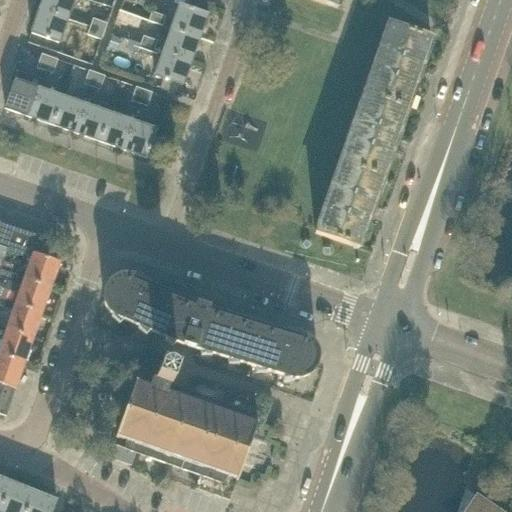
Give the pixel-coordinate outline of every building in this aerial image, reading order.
[(67,20),(73,0),(42,0),(39,10),(67,20)] [(310,0),(337,9),(339,0),(310,0)] [(199,39),(207,15),(180,6),(171,29),(199,39)] [(162,26),(165,17),(142,9),(139,18),(162,26)] [(58,44),(67,20),(39,10),(31,34),(58,44)] [(90,28),(103,33),(106,24),(92,20),(90,28)] [(407,111),(431,42),(388,26),(363,96),(407,111)] [(100,40),(103,33),(90,28),(87,36),(100,40)] [(199,39),(171,29),(163,53),(191,62),(199,39)] [(140,45),(154,50),(157,41),(143,37),(140,45)] [(151,57),(154,50),(140,45),(138,53),(151,57)] [(191,62),(163,53),(154,77),(182,86),(191,62)] [(45,72),(49,58),(42,55),(37,69),(45,72)] [(49,58),(45,72),(54,75),(59,61),(49,58)] [(29,118),(38,90),(42,80),(18,72),(5,109),(29,118)] [(92,88),(96,74),(89,72),(85,86),(92,88)] [(96,74),(92,88),(101,91),(105,77),(96,74)] [(139,104),(144,91),(136,88),(131,102),(139,104)] [(52,126),(62,98),(38,90),(29,118),(52,126)] [(144,91),(139,104),(148,107),(152,94),(144,91)] [(76,134),(86,106),(89,95),(81,92),(77,103),(62,98),(52,126),(76,134)] [(383,180),(407,111),(363,96),(339,165),(383,180)] [(100,142),(109,115),(86,106),(76,134),(100,142)] [(123,150),(133,123),(109,115),(100,142),(123,150)] [(147,159),(157,131),(133,123),(123,150),(147,159)] [(359,249),(383,180),(339,165),(315,234),(359,249)] [(40,239),(0,225),(0,248),(7,251),(26,258),(28,252),(35,254),(40,239)] [(26,258),(31,260),(24,279),(24,280),(51,289),(60,263),(34,255),(35,254),(28,252),(26,258)] [(0,299),(42,314),(51,289),(24,280),(24,279),(0,271),(0,270),(0,299)] [(133,278),(128,277),(124,276),(119,277),(114,279),(110,282),(107,286),(106,287),(105,289),(105,291),(104,292),(104,294),(103,296),(103,300),(104,304),(105,307),(107,310),(109,313),(112,316),(113,316),(116,313),(123,320),(140,327),(142,325),(149,332),(166,338),(169,336),(176,343),(183,346),(200,351),(210,350),(211,354),(223,358),(228,359),(238,359),(238,363),(255,368),(265,367),(266,371),(283,376),(293,375),(293,379),(298,379),(302,379),(306,377),(310,374),(313,371),(315,367),(317,361),(317,355),(316,349),(312,344),(308,340),(302,337),(302,338),(303,339),(302,343),(293,340),(294,335),(288,333),(286,332),(284,338),(266,332),(267,327),(258,324),(257,330),(238,324),(240,318),(231,316),(229,321),(206,314),(208,308),(198,305),(195,311),(190,308),(192,303),(184,300),(182,305),(173,301),(176,296),(167,292),(165,298),(147,290),(149,285),(142,282),(141,281),(138,287),(130,283),(132,279),(133,279),(134,278),(133,278)] [(33,339),(42,314),(0,299),(0,305),(13,310),(7,330),(33,339)] [(33,339),(7,330),(0,327),(0,355),(25,364),(33,339)] [(0,414),(6,417),(16,389),(25,364),(0,355),(0,414)] [(177,370),(160,364),(144,358),(136,379),(151,384),(150,388),(137,383),(135,382),(116,438),(119,439),(119,438),(125,440),(125,449),(113,445),(108,458),(131,466),(136,454),(199,476),(223,484),(229,477),(237,479),(236,480),(238,480),(257,425),(256,424),(256,425),(248,422),(248,413),(171,386),(177,370)] [(0,507),(10,483),(0,479),(0,507)] [(0,511),(25,511),(33,492),(10,483),(0,507),(0,511)] [(52,511),(57,502),(33,492),(25,511),(52,511)] [(499,511),(480,498),(470,511),(499,511)]
